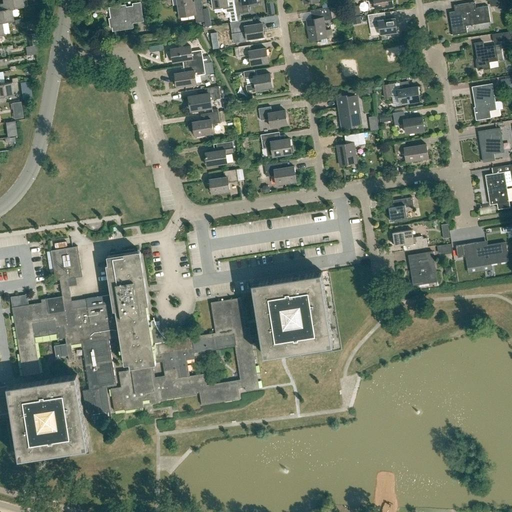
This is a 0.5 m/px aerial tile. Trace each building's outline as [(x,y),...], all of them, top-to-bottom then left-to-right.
[(1,0),(2,4),(0,3),(0,9),(0,10),(11,8),(22,6),(27,6),(26,0),(1,0)] [(192,2),(191,0),(177,0),(180,16),(195,14),(196,22),(204,21),(202,8),(195,9),(193,2),(192,2)] [(237,21),(236,14),(233,0),(211,0),(213,8),(221,7),(221,11),(225,13),(229,13),(231,22),(237,21)] [(233,0),(236,14),(248,12),(247,3),(256,2),(255,0),(233,0)] [(364,0),(364,2),(369,1),(370,10),(393,6),(392,0),(364,0)] [(475,8),(474,2),(458,5),(459,11),(449,12),(453,35),(467,32),(466,26),(490,22),(488,6),(475,8)] [(143,21),(140,3),(133,4),(133,8),(126,9),(125,5),(109,8),(112,21),(113,21),(114,31),(133,28),(132,23),(143,21)] [(358,5),(350,7),(351,16),(360,15),(358,5)] [(327,42),(326,38),(323,21),(332,19),(336,18),(334,6),(310,10),(311,19),(306,20),(310,40),(320,38),(321,43),(327,42)] [(0,10),(0,9),(0,22),(1,22),(12,20),(11,8),(0,10)] [(386,19),(385,12),(368,15),(370,28),(379,26),(380,35),(397,32),(395,18),(386,19)] [(235,22),(230,23),(232,34),(238,33),(239,42),(248,41),(248,39),(264,37),(262,23),(253,25),(252,19),(248,20),(241,21),(238,22),(235,22)] [(511,43),(511,41),(510,32),(503,33),(492,34),(493,42),(505,41),(505,44),(511,43)] [(30,42),(39,40),(37,33),(29,34),(30,42)] [(477,59),(476,59),(478,70),(490,68),(489,61),(503,59),(500,44),(484,47),(483,41),(475,43),(477,59)] [(27,46),(28,54),(37,53),(36,45),(27,46)] [(253,50),(253,45),(234,48),(236,57),(250,55),(251,64),(268,62),(266,48),(253,50)] [(191,46),(171,49),(173,62),(183,60),(184,66),(204,63),(202,51),(192,52),(191,46)] [(204,63),(184,66),(185,72),(175,73),(177,86),(197,83),(195,76),(205,74),(204,63)] [(255,76),(254,70),(243,72),(244,78),(253,76),(254,84),(245,85),(246,91),(255,90),(272,87),(270,74),(255,76)] [(10,82),(0,83),(0,103),(5,102),(4,96),(12,95),(10,82)] [(401,89),(400,82),(382,85),(384,98),(399,95),(400,103),(419,100),(418,96),(422,96),(420,85),(416,86),(401,89)] [(494,96),(492,84),(488,84),(485,85),(472,87),(476,110),(475,110),(476,119),(491,117),(499,116),(498,109),(496,110),(494,96)] [(191,110),(212,107),(210,100),(220,98),(219,86),(205,89),(206,94),(189,97),(191,110)] [(343,126),(360,124),(355,95),(338,98),(343,126)] [(15,119),(23,118),(21,102),(13,103),(15,119)] [(272,113),(271,106),(259,108),(261,120),(269,119),(271,127),(287,124),(285,110),(272,113)] [(405,119),(404,111),(393,113),(395,125),(405,124),(406,133),(424,130),(421,116),(405,119)] [(213,133),(212,124),(220,122),(218,112),(206,114),(207,119),(193,122),(191,122),(189,124),(187,126),(188,128),(190,130),(192,131),(194,130),(195,136),(213,133)] [(500,128),(478,132),(483,162),(495,160),(494,156),(494,153),(504,152),(500,128)] [(275,141),(273,133),(261,135),(263,148),(267,148),(268,157),(292,153),(290,138),(275,141)] [(340,165),(356,163),(354,145),(366,143),(364,133),(345,136),(346,144),(337,145),(340,165)] [(218,150),(206,152),(208,166),(228,163),(226,154),(235,153),(234,148),(233,141),(217,144),(218,150)] [(406,147),(405,142),(405,141),(394,143),(395,155),(405,153),(406,161),(428,158),(426,144),(406,147)] [(277,169),(276,163),(264,165),(266,177),(275,175),(276,184),(297,181),(294,166),(277,169)] [(212,193),(230,190),(228,182),(238,181),(236,169),(224,171),(225,177),(210,179),(212,193)] [(504,172),(485,175),(490,204),(498,203),(499,208),(510,206),(504,172)] [(391,221),(407,218),(405,207),(414,206),(412,197),(396,200),(397,206),(389,207),(391,221)] [(413,237),(412,229),(393,232),(395,246),(410,243),(411,249),(424,247),(422,236),(413,237)] [(464,245),(456,246),(457,258),(466,257),(468,267),(470,267),(470,272),(492,268),(491,263),(509,261),(508,257),(505,242),(487,245),(487,241),(477,242),(464,244),(464,245)] [(451,243),(437,245),(439,253),(452,251),(451,243)] [(82,276),(78,246),(55,249),(60,279),(82,276)] [(254,340),(262,339),(261,334),(251,336),(250,328),(249,328),(246,328),(241,298),(224,301),(222,301),(211,303),(216,333),(168,341),(165,342),(165,339),(166,338),(165,337),(163,335),(161,333),(160,331),(159,329),(158,327),(157,326),(156,324),(155,322),(155,320),(149,321),(146,322),(138,276),(139,276),(135,252),(134,249),(110,253),(110,256),(107,256),(108,263),(106,263),(109,281),(111,294),(63,302),(62,296),(47,298),(44,299),(41,299),(42,302),(29,304),(29,305),(26,305),(12,307),(12,308),(13,313),(23,376),(28,375),(36,374),(36,376),(41,380),(47,379),(40,374),(40,373),(34,337),(58,334),(58,339),(65,338),(69,363),(74,362),(71,344),(82,343),(88,386),(89,389),(83,390),(87,415),(110,411),(106,387),(116,385),(109,338),(121,337),(124,336),(129,370),(119,371),(121,386),(111,388),(113,400),(114,410),(125,409),(125,410),(144,407),(142,396),(157,394),(158,401),(165,400),(199,394),(201,406),(240,399),(239,395),(238,388),(245,387),(245,391),(259,389),(252,340),(254,340)] [(437,280),(433,251),(409,255),(410,262),(411,261),(415,283),(437,280)] [(334,344),(322,272),(253,283),(261,334),(262,339),(264,355),(276,354),(334,344)] [(24,295),(11,297),(12,307),(26,305),(24,295)] [(20,458),(43,454),(46,454),(48,454),(88,447),(89,447),(84,415),(80,390),(77,374),(47,379),(41,380),(8,385),(0,386),(0,414),(12,413),(20,458)]
